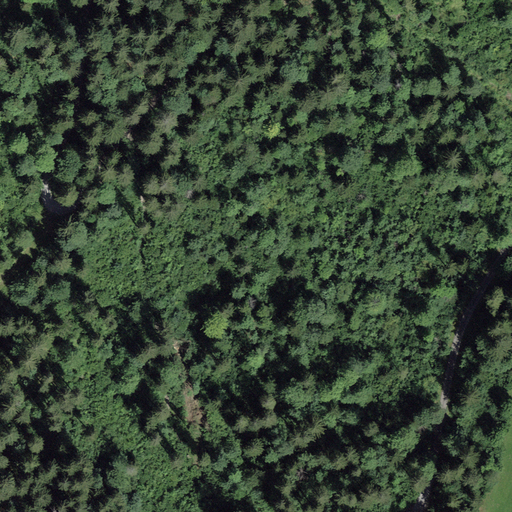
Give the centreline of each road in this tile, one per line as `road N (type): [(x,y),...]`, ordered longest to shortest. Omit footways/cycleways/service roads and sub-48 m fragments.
road 1 (track): [(87,0),(76,103),(45,185),(58,208),(83,190),(127,129),(245,0)]
road 2 (residential): [(414,511),(427,490),(461,325),(511,241)]
